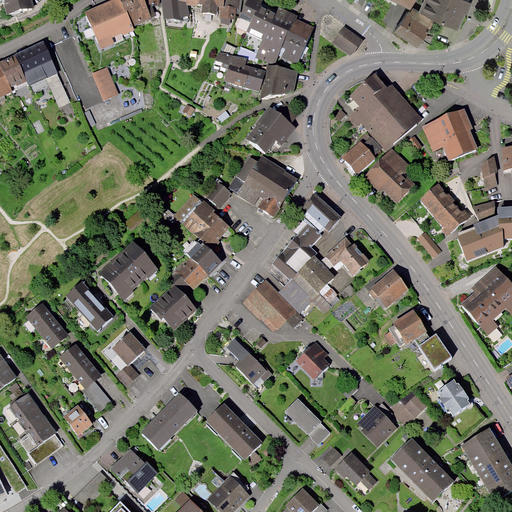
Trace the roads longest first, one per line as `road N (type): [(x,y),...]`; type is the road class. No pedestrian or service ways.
road 1 (secondary): [(511,416),(428,288),(323,162)]
road 2 (residential): [(7,511),(107,440),(191,347)]
road 3 (residential): [(191,347),(323,162)]
road 4 (secondary): [(511,7),(500,32),(472,57),(382,62)]
road 5 (residential): [(297,453),(191,347)]
road 6 (secondary): [(323,162),(313,135),(320,97),(345,72),(382,62)]
